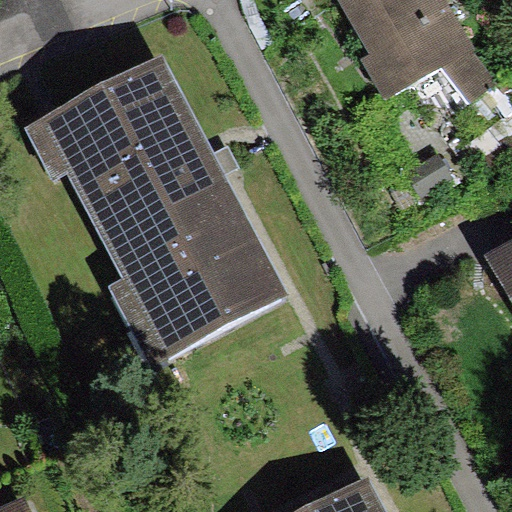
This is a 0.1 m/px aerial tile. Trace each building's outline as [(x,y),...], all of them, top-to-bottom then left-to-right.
[(444,0),(344,0),(336,5),(371,62),(361,67),(385,108),(443,74),(470,108),(500,87),(472,56),(476,54),(444,0)] [(165,67),(26,137),(55,193),(70,185),(124,289),(111,296),(151,375),(287,305),(165,67)] [(439,157),(405,177),(420,202),(454,182),(439,157)] [(511,248),(484,265),(511,312),(511,248)] [(385,511),(371,485),(318,511),(385,511)] [(30,511),(26,502),(2,511),(30,511)]
